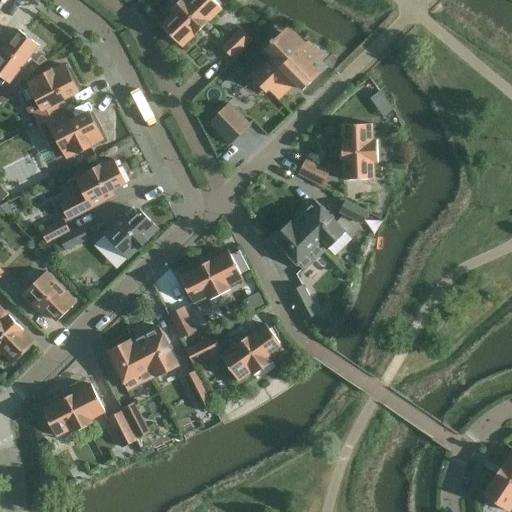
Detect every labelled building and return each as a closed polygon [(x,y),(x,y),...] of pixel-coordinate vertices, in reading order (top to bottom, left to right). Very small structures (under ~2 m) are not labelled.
[(180,0),(169,10),(172,13),(160,24),(182,47),(222,9),(212,0),(180,0)] [(0,45),(0,75),(9,83),(19,71),(20,73),(31,58),(29,57),(39,45),(18,29),(4,48),(0,45)] [(241,29),(222,47),(233,58),(252,40),(241,29)] [(272,58),(255,75),(258,78),(256,83),(264,91),(269,89),(272,92),(289,75),(303,90),(320,73),(312,64),(322,55),(308,40),(298,50),(281,33),(274,40),(272,39),(270,41),(271,43),(264,50),(272,58)] [(39,79),(28,84),(40,108),(32,112),(39,124),(63,112),(57,101),(69,94),(80,89),(78,83),(68,64),(53,71),(52,69),(37,76),(39,79)] [(229,103),(208,123),(230,145),(250,125),(229,103)] [(63,112),(39,124),(45,137),(53,133),(65,157),(76,151),(77,154),(92,146),(90,144),(105,136),(95,117),(92,111),(81,117),(69,123),(63,112)] [(343,179),(374,178),(373,162),(377,162),(376,140),(372,140),(372,124),(341,125),(343,179)] [(114,196),(111,190),(126,183),(113,159),(99,166),(99,165),(87,171),(88,172),(75,178),(83,193),(60,204),(68,220),(114,196)] [(329,171),(306,159),(299,174),(322,186),(329,171)] [(296,218),(294,220),(323,251),(326,248),(327,249),(345,232),(314,200),(310,204),(309,203),(294,217),(296,218)] [(368,212),(345,200),(339,212),(362,223),(368,212)] [(123,216),(104,235),(127,259),(137,249),(138,250),(148,240),(147,240),(158,229),(139,209),(127,221),(123,216)] [(40,229),(47,242),(69,231),(62,217),(40,229)] [(323,251),(294,220),(291,222),(290,221),(272,238),(303,270),(323,251)] [(88,238),(82,227),(59,238),(65,250),(88,238)] [(194,303),(208,296),(210,299),(230,289),(228,286),(242,278),(228,250),(179,275),(194,303)] [(45,309),(57,321),(76,302),(46,271),(22,295),(41,314),(45,309)] [(304,319),(317,313),(303,286),(290,292),(304,319)] [(0,353),(1,352),(13,364),(35,342),(0,305),(0,353)] [(195,330),(183,307),(169,314),(181,338),(195,330)] [(265,323),(220,355),(238,381),(252,371),(254,374),(272,361),(270,358),(283,349),(265,323)] [(136,338),(135,339),(153,377),(156,375),(157,377),(179,366),(159,326),(153,329),(152,327),(135,336),(136,338)] [(213,336),(186,349),(193,364),(220,350),(213,336)] [(153,377),(135,339),(130,341),(130,339),(107,351),(127,390),(153,377)] [(212,404),(195,370),(184,376),(201,410),(212,404)] [(105,412),(91,384),(42,409),(56,437),(71,429),(73,433),(93,422),(91,419),(105,412)] [(150,433),(134,402),(122,409),(137,439),(150,433)] [(136,441),(121,411),(106,419),(121,449),(136,441)] [(511,450),(483,494),(509,511),(511,506),(511,450)]
